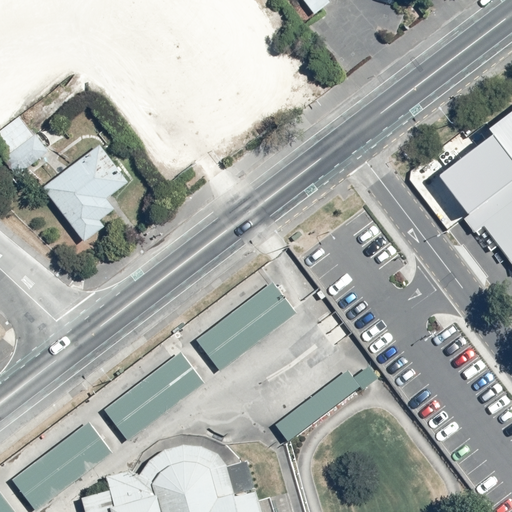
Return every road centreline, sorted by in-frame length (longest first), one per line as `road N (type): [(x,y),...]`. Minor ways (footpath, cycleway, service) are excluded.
road 1 (tertiary): [(77,345),(511,13)]
road 2 (unknown): [(202,156),(279,258),(297,311)]
